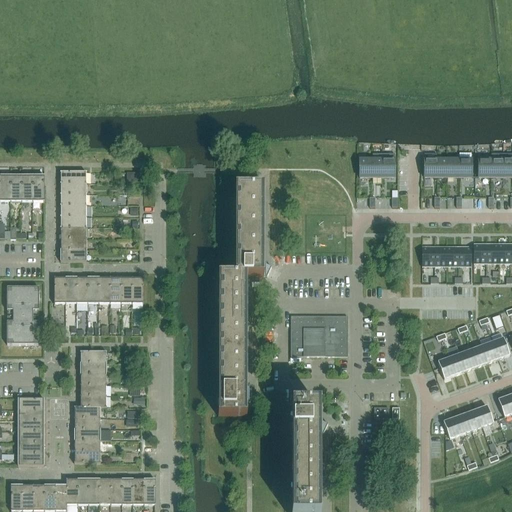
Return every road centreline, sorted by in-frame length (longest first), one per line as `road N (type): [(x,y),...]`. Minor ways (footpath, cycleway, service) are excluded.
road 1 (residential): [(355,511),(355,272)]
road 2 (residential): [(511,217),(357,218),(355,272)]
road 3 (residential): [(425,511),(429,415),(511,379)]
